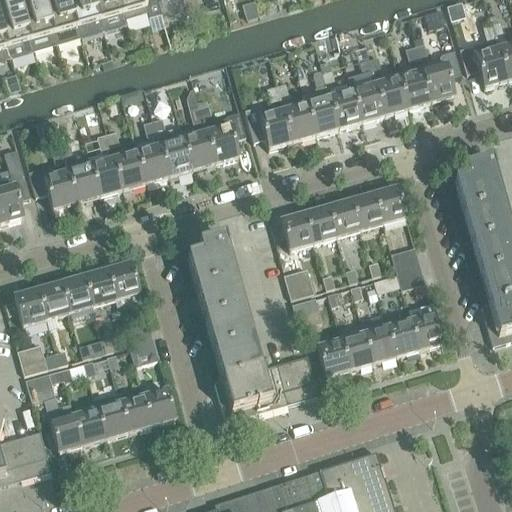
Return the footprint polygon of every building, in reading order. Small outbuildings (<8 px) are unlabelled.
[(40,0),(27,0),(16,3),(32,58),(55,52),(40,0)] [(40,0),(55,52),(78,45),(65,0),(40,0)] [(90,0),(65,0),(78,45),(101,39),(90,0)] [(125,32),(123,26),(122,26),(114,0),(90,0),(101,39),(125,32)] [(114,0),(122,26),(123,26),(145,20),(147,25),(159,22),(152,0),(114,0)] [(16,3),(0,7),(0,32),(9,65),(32,58),(16,3)] [(246,27),(258,23),(253,7),(241,11),(246,27)] [(497,20),(488,22),(490,31),(498,29),(499,28),(497,20)] [(490,31),(489,31),(494,46),(506,88),(511,86),(511,50),(504,52),(498,29),(490,31)] [(0,32),(0,67),(9,65),(0,32)] [(483,95),(506,88),(494,46),(458,56),(465,81),(478,78),(483,95)] [(423,50),(412,53),(416,66),(427,63),(423,50)] [(364,53),(354,56),(357,69),(358,68),(366,66),(368,65),(364,53)] [(408,68),(416,66),(412,53),(404,55),(408,68)] [(442,70),(419,77),(429,110),(452,103),(447,86),(458,82),(451,58),(440,61),(442,70)] [(368,65),(366,66),(369,79),(381,75),(377,63),(368,65)] [(110,66),(101,69),(102,74),(112,71),(110,66)] [(362,81),(369,79),(366,66),(358,68),(362,81)] [(327,67),(318,70),(321,79),(330,77),(327,67)] [(335,88),(334,89),(331,76),(330,77),(321,79),(320,79),(336,137),(359,130),(350,97),(339,100),(335,88)] [(419,77),(396,84),(406,117),(429,110),(419,77)] [(316,107),(304,110),(314,143),(336,137),(320,79),(312,82),(315,94),(312,95),(316,107)] [(396,84),(373,90),(382,123),(406,117),(396,84)] [(284,89),(274,92),(277,105),(288,102),(284,89)] [(373,90),(350,97),(359,130),(382,123),(373,90)] [(269,107),(277,105),(274,92),(265,95),(269,107)] [(304,110),(281,117),(290,150),(314,143),(304,110)] [(207,111),(197,114),(201,127),(204,138),(203,139),(213,172),(237,165),(232,147),(244,144),(237,120),(213,126),(212,123),(211,123),(207,111)] [(192,129),(201,127),(197,114),(188,116),(192,129)] [(266,157),(290,150),(281,117),(257,124),(255,114),(242,118),(249,143),(261,139),(266,157)] [(161,125),(150,128),(154,140),(164,137),(161,125)] [(145,143),(154,140),(150,128),(142,130),(145,143)] [(114,138),(104,141),(108,153),(118,150),(114,138)] [(203,139),(180,145),(190,178),(213,172),(203,139)] [(99,156),(108,153),(104,141),(95,143),(99,156)] [(180,145),(157,152),(167,185),(190,178),(180,145)] [(68,150),(58,153),(62,165),(72,163),(68,150)] [(157,152),(134,158),(144,192),(167,185),(157,152)] [(51,169),(62,165),(58,153),(47,156),(51,169)] [(9,182),(0,184),(0,232),(23,226),(17,207),(29,204),(15,157),(3,160),(9,182)] [(134,158),(111,165),(121,198),(144,192),(134,158)] [(111,165),(88,172),(98,205),(121,198),(111,165)] [(491,353),(511,347),(511,244),(490,167),(463,175),(466,184),(452,188),(487,312),(480,314),(491,353)] [(88,172),(65,178),(75,211),(98,205),(88,172)] [(52,218),(75,211),(65,178),(42,185),(40,175),(27,179),(35,204),(47,201),(52,218)] [(395,194),(372,201),(381,232),(404,225),(395,194)] [(372,201),(348,207),(357,238),(381,232),(372,201)] [(348,207),(326,214),(335,245),(357,238),(348,207)] [(326,214),(303,220),(312,251),(335,245),(326,214)] [(287,258),(312,251),(303,220),(278,227),(287,258)] [(224,429),(317,403),(306,364),(261,376),(223,244),(196,251),(199,261),(186,265),(221,387),(213,390),(224,429)] [(389,261),(392,272),(415,266),(412,254),(389,261)] [(419,278),(415,266),(392,272),(396,285),(419,278)] [(376,267),(367,270),(370,283),(380,280),(376,267)] [(106,277),(115,308),(116,313),(126,311),(127,314),(141,310),(130,270),(106,277)] [(353,274),(344,276),(348,289),(357,287),(353,274)] [(282,283),(286,294),(309,288),(305,276),(282,283)] [(91,314),(115,308),(106,277),(83,283),(91,314)] [(422,291),(419,278),(396,285),(399,297),(422,291)] [(329,281),(321,283),(325,296),(333,293),(329,281)] [(83,283),(59,290),(68,321),(91,314),(83,283)] [(380,285),(372,288),(375,300),(384,297),(380,285)] [(312,300),(309,288),(286,294),(289,307),(312,300)] [(45,327),(68,321),(59,290),(36,296),(45,327)] [(358,292),(349,294),(353,307),(362,304),(358,292)] [(373,294),(365,296),(369,308),(376,305),(373,294)] [(22,333),(45,327),(36,296),(13,302),(22,333)] [(335,299),(326,301),(330,314),(339,311),(335,299)] [(291,312),(294,324),(317,317),(313,305),(291,312)] [(321,329),(317,317),(294,324),(298,336),(321,329)] [(431,321),(408,327),(417,358),(440,351),(431,321)] [(408,327),(385,334),(394,364),(417,358),(408,327)] [(123,337),(126,349),(150,342),(147,331),(123,337)] [(385,334),(363,340),(371,371),(394,364),(385,334)] [(363,340),(339,347),(348,378),(371,371),(363,340)] [(126,349),(130,361),(154,354),(150,342),(126,349)] [(109,343),(100,345),(104,358),(112,355),(109,343)] [(324,385),(348,378),(339,347),(315,354),(324,385)] [(86,349),(77,352),(81,365),(89,362),(86,349)] [(16,357),(19,370),(43,363),(43,362),(39,350),(16,357)] [(153,355),(130,362),(133,371),(134,376),(157,369),(153,355)] [(63,356),(54,359),(58,371),(67,369),(63,356)] [(58,371),(54,359),(43,362),(46,375),(58,371)] [(118,374),(114,361),(105,363),(109,376),(118,374)] [(46,375),(43,363),(19,370),(23,382),(46,375)] [(91,368),(82,370),(86,383),(95,380),(91,368)] [(69,374),(63,376),(60,377),(62,387),(63,390),(72,387),(69,374)] [(60,377),(48,380),(51,390),(62,387),(60,377)] [(24,387),(28,399),(51,392),(51,390),(48,380),(24,387)] [(31,411),(42,408),(57,460),(63,459),(81,453),(72,420),(69,411),(58,414),(51,392),(28,399),(31,411)] [(174,428),(165,395),(141,401),(151,434),(174,428)] [(116,401),(118,407),(127,441),(151,434),(141,401),(129,404),(127,398),(116,401)] [(118,407),(95,414),(104,447),(127,441),(118,407)] [(95,414),(72,420),(81,453),(104,447),(95,414)] [(0,492),(51,478),(39,439),(0,449),(0,492)] [(391,511),(382,484),(381,484),(377,474),(379,474),(374,458),(317,476),(212,511),(391,511)]
